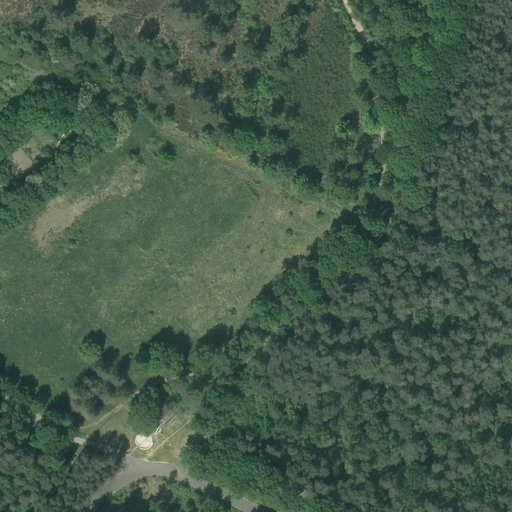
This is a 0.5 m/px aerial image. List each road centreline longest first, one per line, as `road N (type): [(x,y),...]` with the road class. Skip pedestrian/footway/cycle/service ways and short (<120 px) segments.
road 1 (unknown): [(346,0),(368,51),(383,136),(383,171),(366,219),(211,368),(130,398),(81,442)]
road 2 (unclassified): [(257,511),(61,434),(0,391)]
road 3 (track): [(468,0),(406,205)]
